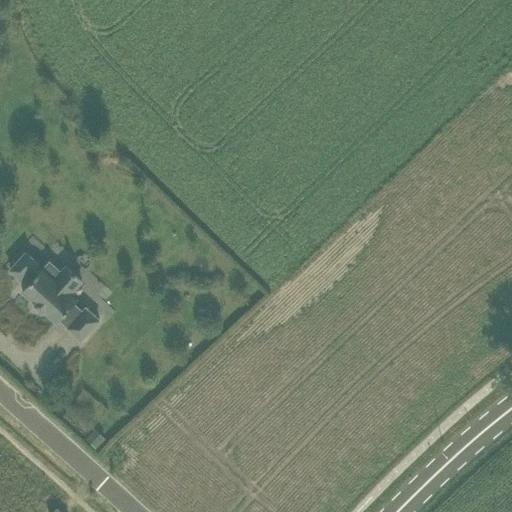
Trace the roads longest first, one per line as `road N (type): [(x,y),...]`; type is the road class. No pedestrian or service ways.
road 1 (unclassified): [(129,511),(0,394)]
road 2 (secondary): [(399,511),(511,409)]
